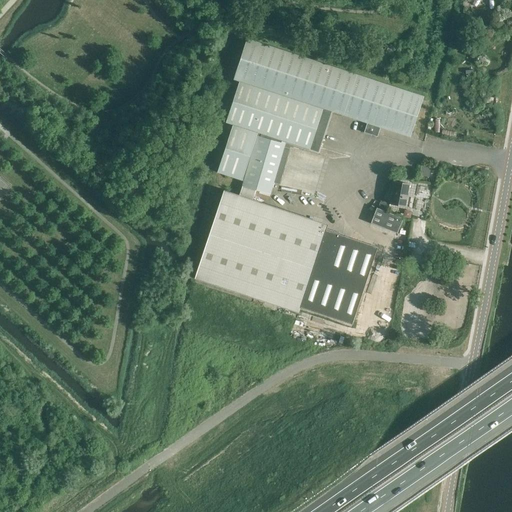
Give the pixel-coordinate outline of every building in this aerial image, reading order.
[(286,143),(318,154),(332,112),(324,110),(337,69),(247,39),(233,80),(239,82),(226,123),(233,125),(217,173),(243,181),(239,196),(253,200),(256,191),(271,195),(286,143)] [(337,69),(324,110),(332,112),(367,124),(364,133),(377,137),(379,128),(410,138),(424,97),(337,69)] [(303,151),(302,160),(324,164),(326,156),(303,151)] [(296,177),(318,183),(321,174),(299,168),(296,177)] [(391,205),(405,207),(410,185),(395,182),(391,205)] [(299,312),(301,308),(329,226),(253,200),(239,196),(226,191),(197,278),(299,312)] [(377,208),(371,223),(397,234),(403,219),(377,208)] [(327,231),(301,308),(340,321),(366,244),(327,231)] [(409,255),(403,299),(415,301),(417,286),(418,286),(423,257),(409,255)] [(458,304),(456,311),(470,313),(473,299),(459,296),(459,293),(454,293),(453,303),(458,304)] [(400,326),(398,334),(411,337),(413,328),(413,329),(418,307),(405,304),(400,326)] [(470,313),(456,311),(455,320),(445,318),(444,323),(468,328),(470,313)]
